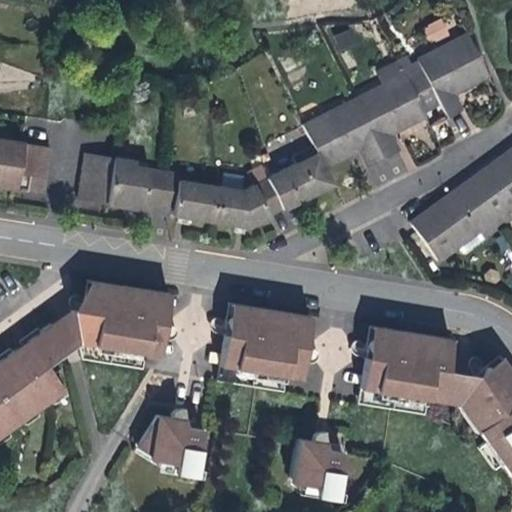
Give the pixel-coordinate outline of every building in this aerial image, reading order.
[(441,19),(422,26),(428,42),(447,35),(441,19)] [(353,29),(332,35),(337,52),(358,46),(353,29)] [(458,112),(451,97),(448,91),(454,89),(457,95),(466,90),(474,86),(472,80),(486,73),(468,36),(415,61),(417,67),(428,88),(443,119),(458,112)] [(383,83),(403,74),(397,63),(378,73),(383,83)] [(417,67),(410,70),(417,86),(410,89),(414,95),(428,88),(417,67)] [(403,74),(410,89),(417,86),(410,70),(403,74)] [(403,74),(383,83),(352,99),(382,159),(399,151),(391,134),(388,129),(393,126),(396,131),(403,127),(413,122),(410,117),(422,111),(414,95),(410,89),(403,74)] [(451,97),(457,95),(454,89),(448,91),(451,97)] [(368,166),(382,159),(352,99),(301,124),(313,149),(320,163),(334,156),(336,161),(347,156),(353,153),(350,148),(356,145),(359,150),(368,166)] [(0,139),(0,187),(10,189),(41,194),(48,148),(0,139)] [(353,153),(359,150),(356,145),(350,148),(353,153)] [(511,146),(504,152),(508,159),(501,163),(497,158),(476,172),(479,176),(465,185),(495,227),(507,218),(500,206),(511,197),(511,146)] [(332,185),(320,163),(313,149),(293,158),(295,162),(240,189),(176,178),(177,172),(134,164),(133,162),(85,154),(77,200),(103,204),(118,207),(142,211),(144,206),(171,211),(170,215),(185,218),(225,225),(246,229),(303,199),(332,185)] [(500,155),(497,158),(501,163),(508,159),(504,152),(500,155)] [(480,237),(495,227),(465,185),(451,195),(448,191),(424,208),(428,213),(422,218),(418,212),(405,222),(433,261),(454,247),(450,242),(472,227),(480,237)] [(424,208),(418,212),(422,218),(428,213),(424,208)] [(85,279),(83,293),(100,295),(102,282),(92,280),(85,279)] [(100,295),(83,293),(81,310),(97,313),(90,359),(140,367),(143,352),(146,334),(146,335),(147,336),(148,336),(148,337),(149,337),(150,338),(151,338),(152,338),(153,338),(154,337),(155,337),(157,336),(158,336),(159,335),(160,335),(161,334),(163,322),(148,319),(153,290),(102,282),(100,295)] [(158,291),(153,290),(148,319),(163,322),(168,293),(158,291)] [(229,303),(226,320),(228,319),(229,319),(230,318),(232,318),(233,318),(234,318),(235,318),(236,318),(237,319),(238,319),(239,320),(239,321),(240,322),(241,322),(244,305),(229,303)] [(239,335),(232,381),(232,382),(281,391),(284,376),(286,357),(288,358),(288,359),(289,359),(290,360),(291,360),(292,361),(294,361),(296,360),(298,360),(300,360),(301,359),(303,344),(289,341),(294,314),(244,305),(241,322),(240,322),(239,321),(239,320),(238,319),(237,319),(236,318),(235,318),(234,318),(233,318),(232,318),(230,318),(229,319),(228,319),(226,320),(224,333),(239,335)] [(59,318),(42,331),(26,342),(32,350),(26,355),(23,350),(10,354),(0,360),(0,365),(4,371),(0,373),(0,430),(1,430),(4,435),(17,426),(30,409),(33,414),(45,406),(58,387),(44,367),(68,350),(76,343),(71,309),(59,318)] [(78,356),(90,359),(97,313),(81,310),(71,309),(76,343),(78,356)] [(307,316),(294,314),(289,341),(303,344),(307,316)] [(364,326),(361,342),(362,342),(364,342),(365,341),(367,341),(368,341),(370,340),(371,340),(371,341),(372,342),(373,342),(373,343),(374,343),(374,344),(375,344),(375,345),(378,328),(364,326)] [(362,342),(361,342),(359,356),(373,359),(365,405),(415,413),(418,397),(421,378),(422,378),(423,379),(424,380),(425,380),(426,381),(427,382),(428,382),(429,382),(431,382),(432,381),(433,381),(435,381),(436,380),(437,380),(439,367),(423,364),(427,336),(378,328),(375,345),(375,344),(374,344),(374,343),(373,343),(373,342),(372,342),(371,341),(371,340),(370,340),(368,341),(367,341),(365,341),(364,342),(362,342)] [(216,379),(232,381),(239,335),(224,333),(216,379)] [(158,354),(161,334),(160,335),(159,335),(158,336),(157,336),(155,337),(154,337),(153,338),(152,338),(151,338),(150,338),(149,337),(148,337),(148,336),(147,336),(146,335),(146,334),(143,352),(158,354)] [(443,338),(427,336),(423,364),(439,367),(443,338)] [(351,402),(365,405),(373,359),(359,356),(351,402)] [(495,356),(483,364),(493,375),(504,368),(495,356)] [(298,378),(301,359),(300,360),(298,360),(296,360),(294,361),(292,361),(291,360),(290,360),(289,359),(288,359),(288,358),(286,357),(284,376),(298,378)] [(489,467),(499,460),(511,451),(511,378),(504,368),(493,375),(483,364),(469,373),(452,403),(462,416),(467,412),(477,426),(472,430),(481,442),(475,447),(489,467)] [(434,399),(452,403),(469,373),(439,367),(437,380),(434,399)] [(418,397),(434,399),(437,380),(436,380),(435,381),(433,381),(432,381),(431,382),(429,382),(428,382),(427,382),(426,381),(425,380),(424,380),(423,379),(422,378),(421,378),(418,397)] [(197,434),(154,426),(151,435),(145,434),(134,451),(155,464),(175,469),(174,478),(191,480),(197,434)] [(341,459),(296,451),(290,485),(299,489),(319,494),(318,502),(334,505),(341,459)] [(507,472),(511,468),(511,451),(499,460),(507,472)]
